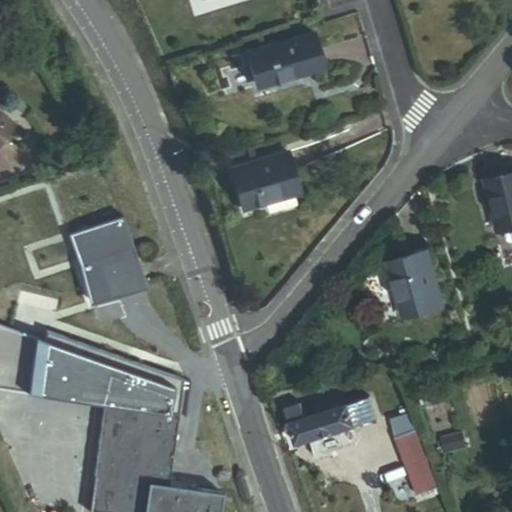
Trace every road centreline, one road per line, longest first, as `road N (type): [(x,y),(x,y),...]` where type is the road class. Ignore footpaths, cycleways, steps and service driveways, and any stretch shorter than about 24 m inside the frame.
road 1 (residential): [(71,0),(134,100),(231,368)]
road 2 (residential): [(231,368),(260,350),(429,144)]
road 3 (residential): [(429,144),(373,0)]
road 4 (residential): [(231,368),(284,511)]
road 5 (residential): [(429,144),(511,43)]
